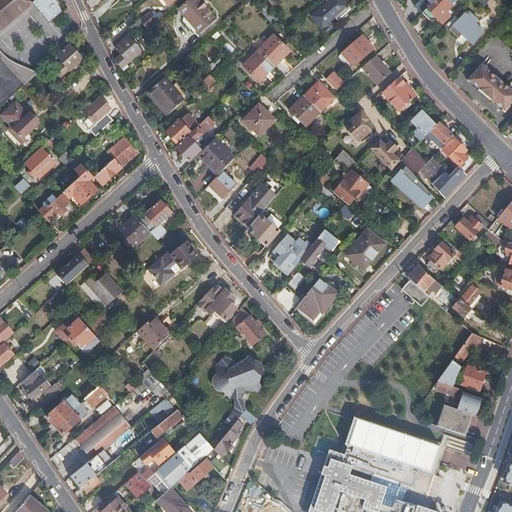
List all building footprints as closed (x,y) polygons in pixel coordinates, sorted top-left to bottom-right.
[(0,0),(0,106),(37,74),(15,64),(6,59),(0,52),(0,30),(33,4),(48,22),(61,12),(54,0),(0,0)] [(200,3),(197,0),(188,0),(179,9),(199,33),(214,20),(204,8),(207,6),(203,1),(200,3)] [(350,9),(342,0),(329,0),(311,16),(321,28),(339,13),(342,15),(350,9)] [(444,0),(437,0),(425,13),(433,20),(437,16),(443,22),(451,13),(441,4),(444,0)] [(447,0),(444,0),(441,4),(451,13),(455,10),(455,7),(447,0)] [(148,27),(157,19),(149,10),(141,18),(148,27)] [(484,31),(465,13),(449,29),(459,38),(463,34),(473,43),(484,31)] [(145,47),(135,36),(132,39),(129,35),(115,47),(121,54),(115,59),(123,67),(145,47)] [(258,50),(274,66),(289,51),(273,35),(258,50)] [(373,48),(362,35),(349,46),(361,59),(373,48)] [(81,59),(69,45),(56,56),(61,61),(52,70),(58,77),(62,74),(63,74),(68,69),(69,70),(81,59)] [(259,81),(274,66),(258,50),(243,65),(259,81)] [(362,67),(377,85),(391,73),(376,55),(362,67)] [(481,66),(468,81),(483,93),(497,79),(481,66)] [(339,79),(330,69),(326,73),(335,82),(339,79)] [(399,77),(382,92),(398,110),(415,95),(399,77)] [(175,91),(163,78),(150,90),(161,102),(158,105),(159,106),(175,91)] [(511,102),(511,91),(497,79),(483,93),(504,112),(511,102)] [(58,90),(64,85),(60,81),(55,86),(58,90)] [(304,96),(320,111),(334,97),(319,81),(304,96)] [(104,89),(98,82),(87,91),(94,98),(104,89)] [(161,102),(150,90),(147,93),(158,105),(161,102)] [(183,100),(175,91),(159,106),(166,115),(183,100)] [(305,126),(320,111),(304,96),(289,110),(305,126)] [(87,130),(111,109),(100,98),(84,113),(87,118),(81,123),(87,130)] [(13,105),(1,116),(14,128),(13,130),(14,131),(14,134),(18,139),(22,138),(23,139),(34,129),(39,129),(38,125),(41,123),(39,121),(40,120),(33,114),(32,114),(30,113),(28,115),(23,111),(19,110),(13,105)] [(277,121),(260,106),(245,123),(262,138),(277,121)] [(368,115),(363,108),(350,118),(355,124),(349,129),(359,141),(373,129),(366,121),(369,119),(367,116),(368,115)] [(95,137),(113,120),(107,114),(112,110),(111,109),(87,130),(95,137)] [(411,120),(426,135),(430,131),(435,126),(421,111),(411,120)] [(215,121),(209,115),(198,125),(178,144),(176,145),(190,159),(197,152),(199,150),(196,146),(197,145),(193,142),(215,121)] [(178,144),(198,125),(193,121),(187,127),(179,119),(167,131),(178,144)] [(445,145),(453,136),(439,122),(435,126),(430,131),(434,134),(432,135),(437,140),(438,138),(445,145)] [(411,135),(405,127),(400,131),(406,138),(411,135)] [(114,158),(121,167),(139,151),(125,136),(108,151),(114,158)] [(222,171),(234,158),(214,138),(198,154),(219,175),(222,171)] [(54,144),(50,139),(45,144),(49,148),(54,144)] [(457,167),(458,168),(467,159),(463,154),(465,151),(452,139),(441,152),(453,164),(457,167)] [(378,140),(369,149),(392,170),(400,161),(393,154),(398,149),(391,142),(385,147),(378,140)] [(419,170),(444,199),(466,175),(458,168),(457,167),(456,169),(453,172),(450,170),(449,169),(446,173),(440,179),(427,163),(413,148),(410,151),(403,158),(401,160),(414,174),(419,170)] [(347,168),(353,160),(342,149),(335,158),(347,168)] [(37,178),(53,164),(41,150),(25,164),(37,178)] [(57,157),(62,163),(69,157),(64,151),(57,157)] [(255,175),(266,160),(259,154),(248,169),(255,175)] [(432,157),(427,163),(440,179),(446,173),(432,157)] [(101,185),(121,167),(114,158),(94,177),(101,185)] [(386,184),(419,212),(432,196),(400,168),(386,184)] [(88,170),(75,182),(88,197),(97,190),(89,180),(93,176),(88,170)] [(219,175),(209,185),(224,198),(237,184),(222,171),(219,175)] [(321,185),(322,185),(330,175),(325,171),(317,181),(321,185)] [(338,187),(335,192),(349,203),(359,192),(359,193),(366,185),(351,172),(346,177),(344,175),(336,185),(338,187)] [(27,176),(16,187),(24,195),(35,184),(27,176)] [(75,182),(63,193),(68,199),(72,195),(81,204),(88,197),(75,182)] [(270,201),(274,196),(262,185),(249,199),(235,215),(248,227),(262,210),(270,201)] [(68,202),(61,195),(41,212),(49,220),(58,212),(61,215),(66,210),(64,207),(68,202)] [(152,209),(151,208),(139,220),(146,228),(152,223),(156,227),(157,226),(171,213),(161,201),(152,209)] [(262,210),(248,227),(252,231),(251,232),(266,245),(279,230),(264,217),(275,204),(270,201),(262,210)] [(511,201),(491,227),(483,237),(496,249),(497,250),(501,245),(502,242),(494,235),(500,228),(498,226),(502,223),(511,231),(511,230),(511,201)] [(351,219),(356,213),(345,203),(340,210),(351,219)] [(118,231),(121,235),(139,220),(135,216),(118,231)] [(468,241),(472,237),(481,227),(472,220),(468,225),(462,219),(454,228),(468,241)] [(139,220),(121,235),(133,248),(150,232),(146,228),(139,220)] [(156,227),(150,232),(157,240),(164,234),(157,226),(156,227)] [(384,244),(367,230),(347,255),(363,268),(384,244)] [(322,231),(300,259),(309,266),(326,244),(323,242),(328,236),(322,231)] [(303,248),(287,235),(272,251),(280,258),(282,255),(290,262),(303,248)] [(511,237),(508,236),(503,241),(511,244),(511,237)] [(475,247),(478,243),(472,237),(468,241),(475,247)] [(466,259),(445,240),(443,243),(441,242),(428,258),(431,260),(427,265),(435,273),(440,268),(441,269),(454,255),(463,262),(466,259)] [(160,284),(197,256),(187,243),(184,245),(182,243),(177,247),(180,249),(171,256),(167,252),(148,269),(160,284)] [(56,275),(67,285),(94,260),(85,249),(56,275)] [(419,267),(408,279),(410,281),(423,292),(431,284),(439,292),(442,288),(419,267)] [(511,270),(501,267),(495,285),(511,291),(511,270)] [(84,282),(106,306),(122,292),(104,273),(100,277),(95,272),(84,282)] [(330,285),(320,277),(296,307),(311,319),(319,310),(322,312),(337,294),(328,286),(330,285)] [(423,292),(410,281),(402,290),(421,307),(429,298),(423,292)] [(106,306),(84,282),(78,287),(100,311),(106,306)] [(222,292),(215,285),(199,302),(207,310),(209,308),(212,312),(216,308),(227,318),(236,309),(230,304),(234,300),(224,291),(222,292)] [(469,285),(457,299),(458,301),(453,308),(464,317),(470,309),(468,308),(480,294),(469,285)] [(248,314),(241,309),(230,322),(234,325),(255,350),(268,339),(262,331),(258,327),(249,316),(248,314)] [(0,318),(10,329),(14,325),(2,312),(0,313),(0,318)] [(85,326),(89,330),(104,317),(100,313),(85,326)] [(85,326),(75,314),(71,317),(75,322),(73,324),(69,320),(56,332),(63,340),(67,340),(69,339),(76,346),(77,344),(82,349),(83,348),(84,350),(84,351),(85,351),(86,351),(87,351),(88,351),(89,350),(89,349),(89,348),(90,349),(93,346),(89,341),(95,336),(89,330),(85,326)] [(212,314),(205,322),(213,330),(221,322),(212,314)] [(170,333),(155,315),(139,329),(156,348),(170,333)] [(0,342),(10,333),(12,334),(19,328),(18,327),(25,321),(22,318),(14,325),(10,329),(0,318),(0,342)] [(46,328),(33,338),(39,344),(51,334),(46,328)] [(472,334),(452,361),(458,365),(463,358),(464,360),(472,349),(473,350),(482,339),(472,334)] [(5,340),(2,342),(3,343),(0,345),(0,365),(13,355),(6,345),(8,343),(5,340)] [(260,392),(263,388),(259,384),(261,378),(263,370),(263,364),(247,355),(236,364),(233,361),(224,356),(215,364),(216,373),(214,374),(213,376),(212,378),(210,381),(211,387),(213,389),(215,391),(218,392),(220,392),(221,393),(226,399),(232,400),(234,409),(231,414),(225,422),(231,428),(237,420),(241,416),(246,410),(247,408),(247,399),(253,392),(260,392)] [(17,383),(30,368),(17,357),(4,372),(17,383)] [(34,359),(28,365),(33,370),(39,365),(34,359)] [(452,361),(438,382),(451,386),(461,368),(458,366),(458,365),(452,361)] [(467,368),(461,385),(479,391),(485,374),(478,372),(479,370),(475,368),(474,370),(467,368)] [(136,382),(139,386),(153,375),(149,370),(136,382)] [(39,377),(33,371),(19,384),(32,398),(48,383),(41,375),(39,377)] [(146,393),(159,382),(153,375),(139,386),(141,388),(146,393)] [(78,385),(88,396),(98,387),(95,383),(91,387),(84,380),(78,385)] [(438,382),(434,387),(437,389),(436,392),(451,397),(455,398),(456,395),(461,397),(462,397),(463,394),(465,391),(451,386),(438,382)] [(44,393),(49,399),(60,389),(55,384),(44,393)] [(213,424),(229,404),(205,385),(190,406),(213,424)] [(106,396),(98,387),(88,396),(85,399),(93,407),(106,396)] [(471,416),(472,416),(475,406),(478,400),(463,394),(462,397),(461,397),(457,411),(471,416)] [(47,417),(55,426),(71,411),(63,402),(47,417)] [(443,406),(436,427),(464,436),(471,416),(457,411),(447,408),(443,406)] [(106,448),(130,428),(113,407),(75,439),(91,459),(97,455),(106,448)] [(156,437),(182,416),(176,410),(151,431),(156,437)] [(255,421),(257,419),(246,410),(241,416),(252,426),(255,421)] [(71,411),(55,426),(63,435),(79,420),(71,411)] [(349,442),(345,455),(329,449),(307,511),(439,511),(403,502),(406,493),(408,487),(413,488),(417,474),(412,473),(414,469),(431,474),(440,447),(354,418),(346,441),(349,442)] [(237,420),(231,428),(214,450),(220,457),(237,437),(233,434),(242,424),(237,420)] [(209,444),(199,433),(157,469),(153,473),(147,478),(162,495),(170,487),(178,481),(188,472),(205,457),(214,450),(209,444)] [(156,444),(139,457),(145,466),(154,458),(159,464),(167,458),(156,444)] [(14,468),(23,457),(19,451),(8,462),(14,468)] [(511,451),(501,482),(511,484),(511,451)] [(448,454),(447,464),(464,467),(466,457),(448,454)] [(70,476),(80,488),(81,487),(95,476),(106,467),(97,455),(85,464),(70,476)] [(205,457),(188,472),(189,474),(207,460),(205,457)] [(188,472),(178,481),(186,491),(213,467),(207,460),(189,474),(188,472)] [(147,478),(153,473),(149,468),(141,475),(145,480),(147,478)] [(124,484),(136,498),(150,486),(145,480),(141,475),(139,472),(124,484)] [(81,487),(86,493),(100,481),(95,476),(81,487)] [(155,500),(165,511),(191,511),(170,487),(162,495),(155,500)] [(110,496),(94,509),(97,511),(128,511),(118,499),(119,499),(117,490),(110,496)] [(28,494),(12,511),(46,511),(47,511),(28,494)] [(272,511),(254,500),(246,511),(272,511)] [(511,511),(511,506),(502,503),(499,511),(511,511)]
